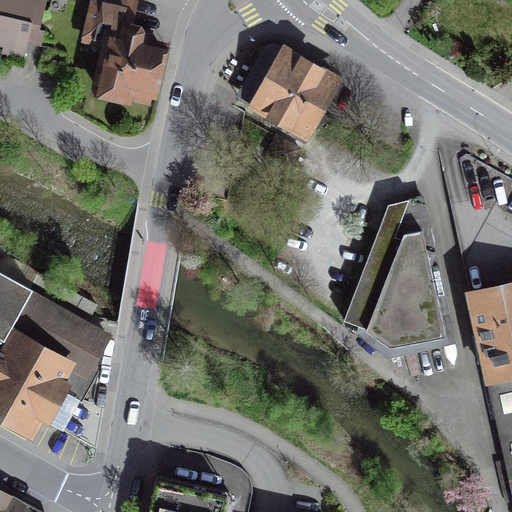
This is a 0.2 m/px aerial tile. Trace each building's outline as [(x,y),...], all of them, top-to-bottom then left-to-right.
[(134,0),(97,0),(89,37),(108,41),(97,89),(149,101),(162,46),(140,41),(142,28),(129,25),(134,0)] [(0,2),(0,47),(2,48),(1,54),(24,59),(29,35),(38,37),(43,13),(0,2)] [(310,74),(283,59),(260,99),(290,116),(287,120),(294,124),(290,131),(304,139),(311,126),(309,125),(332,86),(310,74)] [(299,148),(277,136),(267,153),(289,166),(294,157),(299,148)] [(511,178),(466,153),(443,173),(470,292),(511,283),(511,178)] [(422,196),(409,200),(393,239),(377,233),(345,319),(361,326),(358,331),(387,356),(454,341),(422,196)] [(0,335),(10,341),(15,334),(8,330),(29,292),(31,289),(0,271),(0,335)] [(511,283),(470,292),(489,378),(511,372),(511,283)] [(90,367),(107,336),(29,292),(8,330),(15,334),(69,364),(56,386),(80,400),(96,370),(90,367)] [(10,341),(0,359),(0,413),(31,431),(56,386),(69,364),(15,334),(10,341)] [(511,372),(489,378),(507,460),(497,462),(506,501),(511,499),(511,372)] [(153,511),(225,511),(230,493),(162,478),(153,511)] [(0,511),(32,511),(0,493),(0,511)]
